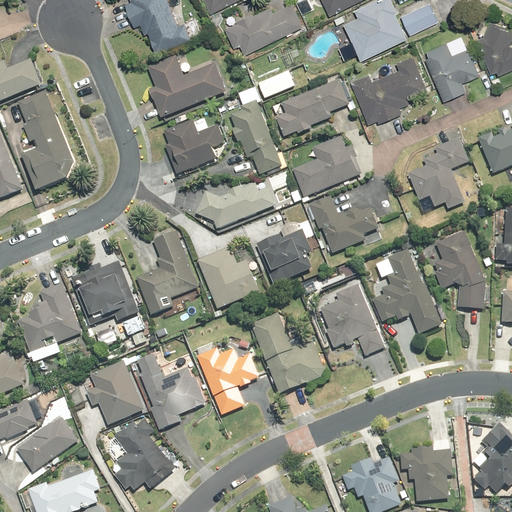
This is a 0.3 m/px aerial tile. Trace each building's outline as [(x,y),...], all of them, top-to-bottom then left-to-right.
[(150,36),(158,56),(193,42),(186,26),(180,29),(168,0),(131,0),(133,5),(126,7),(135,30),(142,28),(146,37),(150,36)] [(204,0),(213,17),(248,0),(204,0)] [(367,0),(322,0),(331,18),(367,0)] [(361,20),(346,27),(364,64),(411,41),(410,39),(441,24),(431,4),(400,19),(399,16),(400,16),(392,0),(381,0),(357,12),(361,20)] [(241,47),(246,58),(306,29),(294,5),(275,15),(272,9),(256,17),(255,16),(239,23),(240,25),(227,30),(236,49),(241,47)] [(511,74),(511,48),(511,47),(511,33),(490,26),(485,38),(479,41),(492,77),(501,74),(502,78),(511,74)] [(448,44),(429,52),(431,58),(428,61),(446,103),(457,101),(468,94),(465,85),(482,78),(471,50),(453,57),(448,44)] [(229,96),(217,66),(185,78),(177,57),(149,68),(157,89),(150,91),(162,122),(229,96)] [(410,103),(431,95),(415,57),(398,64),(401,72),(374,83),(371,76),(352,84),(370,127),(379,123),(381,126),(392,123),(404,116),(402,110),(411,107),(410,103)] [(0,107),(46,88),(35,62),(12,72),(8,63),(0,66),(0,107)] [(289,72),(260,85),(268,102),(297,89),(289,72)] [(341,82),(284,105),(288,115),(278,119),(286,140),(299,135),(300,137),(307,135),(314,132),(312,129),(334,120),(332,115),(351,107),(341,82)] [(42,152),(26,159),(42,197),(73,183),(80,167),(48,94),(21,105),(31,127),(28,129),(36,147),(39,145),(42,152)] [(284,169),(259,102),(243,108),(244,112),(232,117),(237,131),(234,132),(239,145),(242,144),(248,160),(254,157),(261,177),(284,169)] [(166,148),(178,178),(219,162),(215,153),(229,148),(220,127),(199,135),(194,122),(165,133),(170,146),(166,148)] [(0,124),(0,190),(5,202),(17,199),(28,193),(0,124)] [(480,140),(496,177),(511,170),(511,133),(509,134),(507,130),(500,133),(502,138),(495,140),(493,134),(480,140)] [(318,162),(294,171),(305,201),(366,178),(354,148),(348,151),(343,139),(314,150),(318,162)] [(428,168),(410,175),(423,204),(433,200),(438,212),(448,207),(451,214),(468,207),(453,172),(472,164),(461,139),(437,149),(439,155),(425,161),(428,168)] [(216,224),(218,232),(278,209),(270,190),(260,194),(257,186),(243,191),(242,189),(229,194),(230,196),(222,199),(208,193),(197,216),(216,224)] [(333,198),(311,207),(332,259),(368,244),(366,239),(381,233),(372,209),(363,213),(356,210),(351,213),(349,219),(347,219),(345,214),(340,217),(333,198)] [(507,247),(499,247),(498,265),(510,265),(510,268),(511,268),(511,209),(509,209),(507,247)] [(321,273),(305,232),(283,241),(282,237),(270,243),(258,247),(276,291),(321,273)] [(466,233),(438,245),(445,262),(437,266),(440,273),(437,274),(446,293),(461,286),(460,311),(474,313),(486,313),(488,285),(466,233)] [(162,271),(137,281),(153,320),(164,317),(176,310),(173,302),(201,291),(179,234),(155,244),(162,260),(158,261),(162,271)] [(232,250),(199,263),(219,315),(263,298),(249,263),(239,267),(232,250)] [(410,251),(388,260),(395,275),(388,278),(392,287),(383,291),(386,297),(375,302),(385,326),(400,320),(402,326),(414,321),(422,340),(446,330),(422,273),(420,274),(410,251)] [(91,276),(74,282),(93,329),(127,315),(130,322),(142,317),(123,268),(119,270),(118,265),(103,271),(101,268),(89,272),(91,276)] [(34,319),(23,323),(41,368),(66,358),(62,348),(87,338),(67,286),(44,295),(49,306),(38,311),(40,315),(34,318),(34,319)] [(360,286),(338,296),(341,303),(322,311),(331,332),(327,333),(336,353),(348,347),(349,352),(357,349),(355,344),(360,342),(368,360),(388,351),(360,286)] [(279,314),(251,325),(281,399),(294,397),(302,392),(324,382),(327,375),(314,342),(293,350),(279,314)] [(0,347),(12,343),(2,317),(0,317),(0,347)] [(123,344),(115,326),(102,331),(110,350),(123,344)] [(127,345),(117,350),(122,360),(132,355),(127,345)] [(218,349),(198,357),(223,420),(247,410),(240,392),(242,391),(243,393),(254,388),(253,386),(262,383),(251,357),(240,361),(235,350),(221,356),(218,349)] [(0,399),(29,388),(19,363),(13,365),(8,352),(0,355),(0,399)] [(194,381),(189,370),(165,379),(156,356),(139,362),(145,377),(142,378),(155,411),(152,412),(161,435),(172,432),(184,426),(181,419),(194,414),(200,413),(208,409),(197,380),(194,381)] [(126,362),(92,376),(98,391),(88,395),(93,409),(101,406),(110,430),(147,416),(126,362)] [(31,402),(0,414),(0,445),(11,441),(11,443),(34,434),(33,432),(42,428),(31,402)] [(511,430),(498,419),(482,439),(487,444),(482,450),(488,456),(480,466),(489,474),(485,479),(497,489),(504,480),(510,485),(511,482),(511,430)] [(37,441),(21,452),(39,477),(84,446),(67,421),(58,427),(56,425),(36,439),(37,441)] [(137,423),(116,440),(129,456),(118,465),(124,473),(117,479),(128,493),(135,487),(139,492),(147,486),(153,493),(177,474),(150,440),(157,434),(147,422),(140,427),(137,423)] [(418,498),(449,495),(446,472),(453,472),(450,446),(433,448),(433,442),(411,444),(411,450),(400,452),(402,467),(409,466),(410,477),(415,476),(418,498)] [(353,469),(342,474),(348,488),(353,485),(357,496),(363,493),(370,511),(375,511),(402,501),(394,480),(399,478),(389,454),(372,461),(370,454),(351,462),(353,469)] [(105,493),(98,473),(52,489),(50,485),(32,491),(32,493),(24,496),(29,510),(37,508),(38,511),(86,511),(102,506),(98,496),(105,493)] [(333,511),(329,501),(310,509),(304,507),(296,504),(292,494),(270,503),(273,511),(333,511)]
